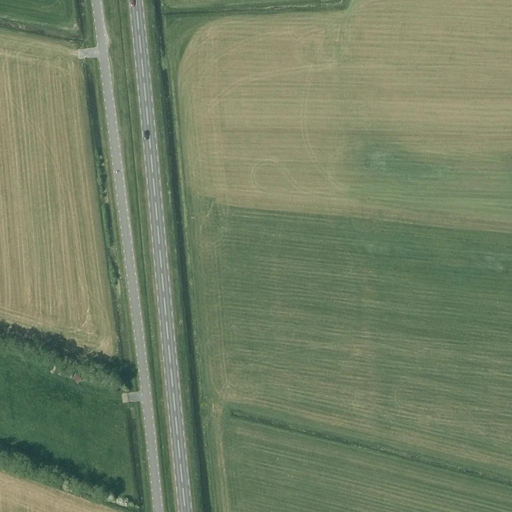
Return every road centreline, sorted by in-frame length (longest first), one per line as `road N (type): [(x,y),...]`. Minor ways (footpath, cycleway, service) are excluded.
road 1 (unclassified): [(158,511),(95,0)]
road 2 (primary): [(185,511),(135,0)]
